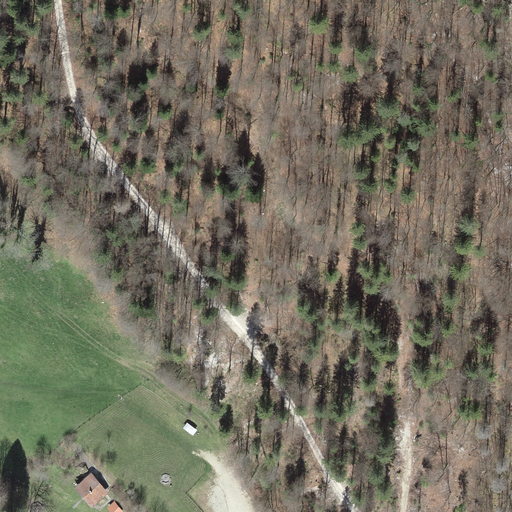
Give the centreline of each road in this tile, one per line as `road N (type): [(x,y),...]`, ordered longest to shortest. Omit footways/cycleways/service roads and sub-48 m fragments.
road 1 (track): [(354,511),(249,339),(85,126),(67,75),(56,0)]
road 2 (track): [(239,511),(210,454),(119,400)]
